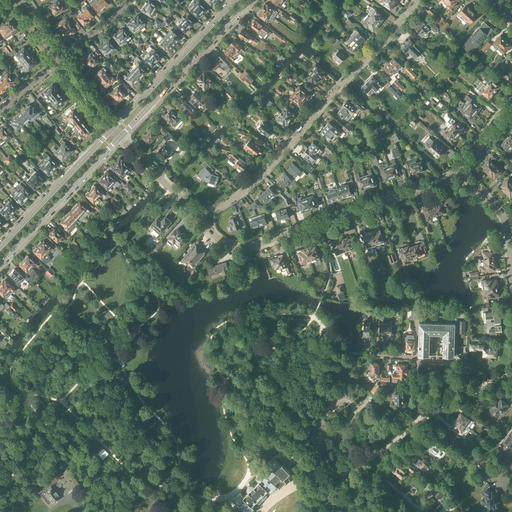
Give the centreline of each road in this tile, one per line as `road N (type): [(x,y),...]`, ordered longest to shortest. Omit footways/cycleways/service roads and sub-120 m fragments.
road 1 (residential): [(197,216),(270,165),(416,0)]
road 2 (residential): [(197,216),(224,244),(248,247),(442,183),(457,170)]
road 3 (tertiary): [(119,137),(249,0)]
road 4 (residential): [(262,511),(301,486),(366,463),(420,420)]
road 5 (tertiary): [(232,0),(112,128)]
road 6 (tertiary): [(0,263),(119,137)]
road 7 (tertiary): [(112,128),(0,246)]
road 8 (residential): [(511,276),(500,211),(457,170)]
